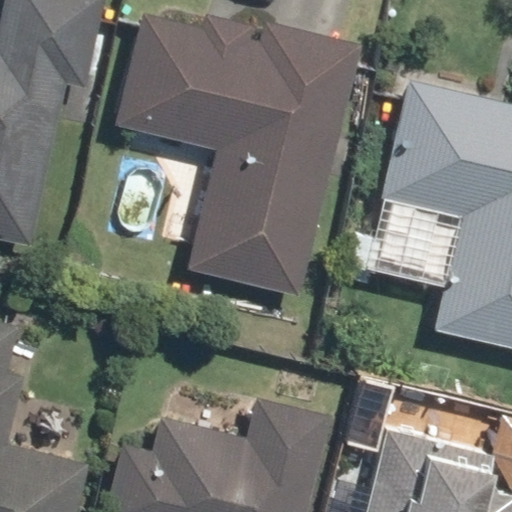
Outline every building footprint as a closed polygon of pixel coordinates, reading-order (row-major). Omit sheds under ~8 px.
[(70,85),(85,0),(0,0),(0,238),(19,242),(50,81),(70,85)] [(245,35),(125,9),(100,122),(195,143),(168,268),(285,293),(341,39),(248,19),(245,35)] [(511,55),(503,100),(391,76),(350,264),(427,280),(415,332),(511,352),(511,55)] [(0,511),(60,511),(73,458),(0,439),(0,408),(9,371),(0,368),(0,325),(1,320),(0,319),(0,511)] [(294,511),(319,414),(236,393),(226,435),(142,414),(134,445),(107,438),(88,511),(294,511)] [(511,454),(370,419),(346,511),(502,511),(511,472),(511,454)]
